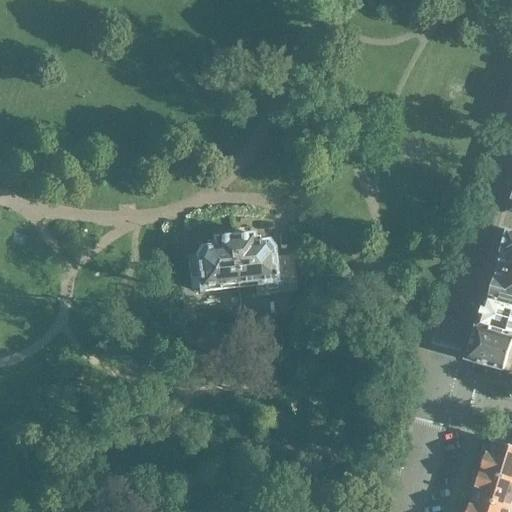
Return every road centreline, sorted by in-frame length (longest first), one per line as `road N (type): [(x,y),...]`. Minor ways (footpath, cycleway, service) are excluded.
road 1 (residential): [(438,391),(511,145)]
road 2 (residential): [(404,511),(438,391)]
